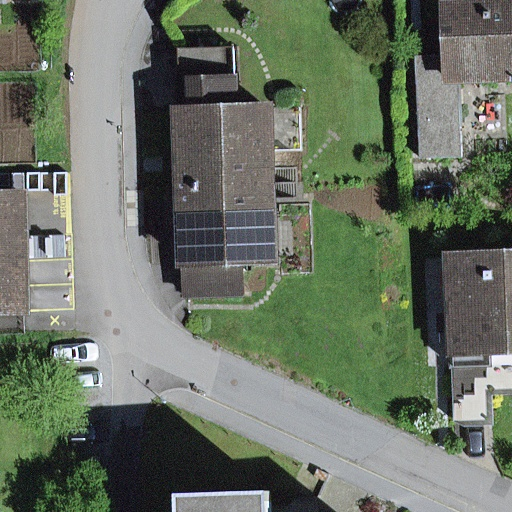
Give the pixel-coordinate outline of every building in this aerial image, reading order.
[(446,78),(459,78),(511,75),(511,0),(445,3),(446,56),(446,60),(446,78)] [(234,49),(179,50),(184,188),(271,185),(270,149),(259,149),(258,111),(236,112),(234,49)] [(446,78),(446,60),(417,60),(418,159),(461,158),(459,78),(446,78)] [(259,149),(270,149),(268,110),(258,111),(259,149)] [(261,225),(272,225),(271,185),(184,188),(187,296),(243,294),(242,262),(262,261),(261,225)] [(0,313),(25,313),(23,195),(0,195),(0,313)] [(262,261),(273,260),(272,225),(261,225),(262,261)] [(491,346),(511,345),(511,256),(449,259),(451,315),(452,332),(454,368),(492,366),(491,346)] [(439,316),(440,333),(452,332),(451,315),(439,316)] [(511,345),(491,346),(492,366),(454,368),(455,424),(464,427),(494,426),(493,396),(511,395),(511,345)] [(271,511),(271,494),(183,497),(182,511),(271,511)]
